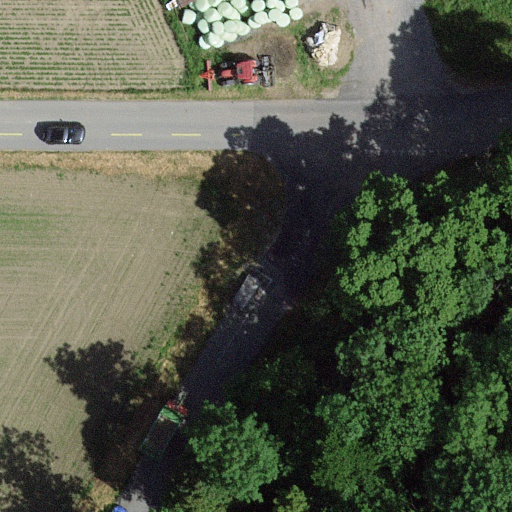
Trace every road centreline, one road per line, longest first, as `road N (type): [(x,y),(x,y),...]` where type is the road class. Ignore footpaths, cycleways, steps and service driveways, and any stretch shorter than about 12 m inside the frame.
road 1 (unclassified): [(146,511),(361,152),(362,118)]
road 2 (unclassified): [(362,118),(0,117)]
road 3 (unclassified): [(511,113),(362,118)]
